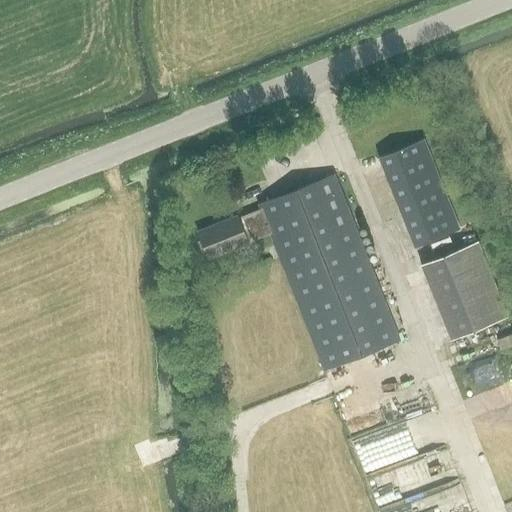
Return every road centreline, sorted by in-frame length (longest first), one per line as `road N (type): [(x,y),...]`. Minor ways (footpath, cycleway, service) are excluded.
road 1 (tertiary): [(0,203),(510,0)]
road 2 (track): [(335,389),(236,427),(244,511)]
